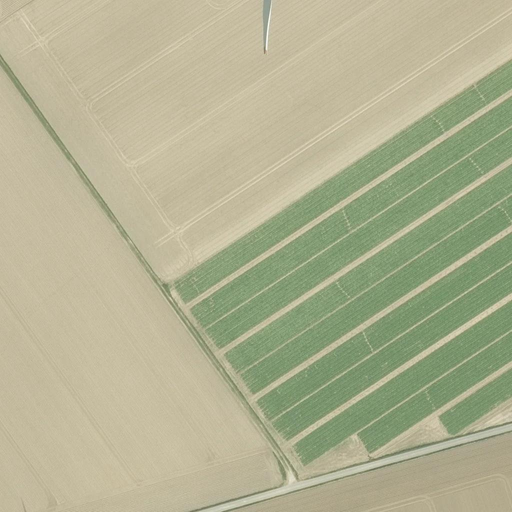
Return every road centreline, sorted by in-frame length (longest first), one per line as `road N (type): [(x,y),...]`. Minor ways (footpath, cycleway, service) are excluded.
road 1 (track): [(298,486),(0,65)]
road 2 (unclassified): [(511,425),(210,511)]
